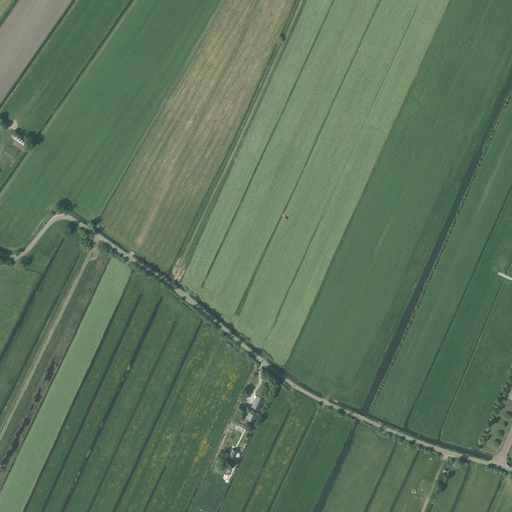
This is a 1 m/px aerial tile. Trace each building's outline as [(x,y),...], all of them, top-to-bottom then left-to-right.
[(259,409),(264,399),(257,395),(252,405),(259,409)] [(244,414),(239,412),(236,419),(241,421),(244,414)] [(254,422),(257,415),(249,412),(246,418),(254,422)] [(232,449),(228,457),(234,460),(238,452),(232,449)] [(225,461),(229,453),(224,451),(220,458),(225,461)]
